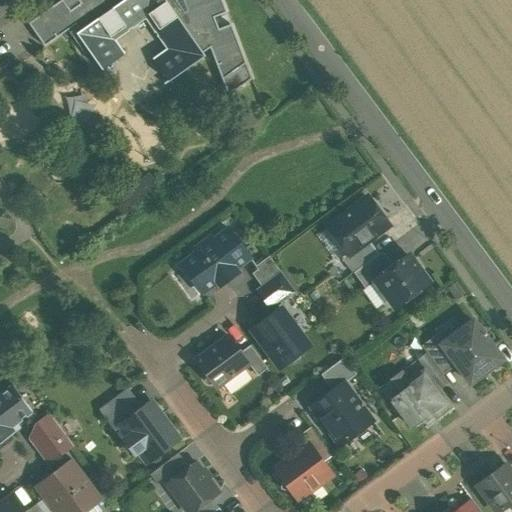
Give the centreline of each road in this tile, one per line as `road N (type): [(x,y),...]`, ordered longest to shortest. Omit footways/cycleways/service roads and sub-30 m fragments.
road 1 (tertiary): [(286,0),(511,304)]
road 2 (residential): [(267,511),(133,341)]
road 3 (residential): [(511,398),(355,511)]
